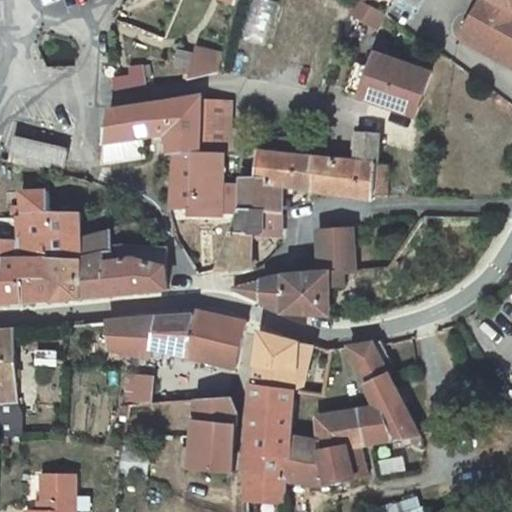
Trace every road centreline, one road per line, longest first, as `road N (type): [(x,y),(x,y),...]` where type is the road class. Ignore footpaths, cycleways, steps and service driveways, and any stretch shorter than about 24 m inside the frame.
road 1 (residential): [(511,211),(308,213),(305,253),(270,259),(264,273),(222,283),(212,302)]
road 2 (unclassified): [(258,317),(337,328),(418,316),(494,263),(511,237)]
road 3 (unclassified): [(0,319),(212,302)]
road 4 (unknown): [(418,316),(428,475)]
